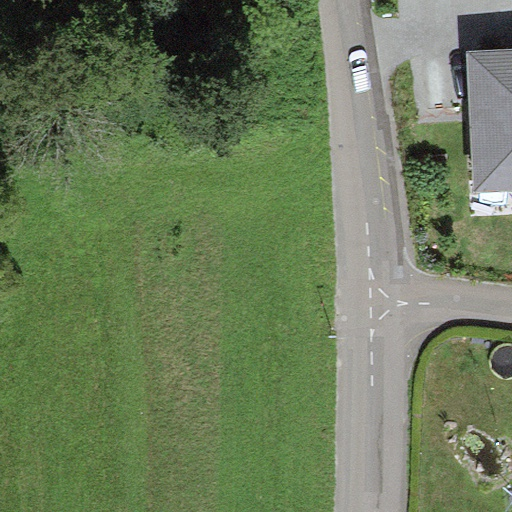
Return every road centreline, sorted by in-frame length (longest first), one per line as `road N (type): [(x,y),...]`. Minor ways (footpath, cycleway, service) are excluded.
road 1 (residential): [(341,0),(372,295)]
road 2 (residential): [(372,295),(372,511)]
road 3 (residential): [(511,311),(372,295)]
